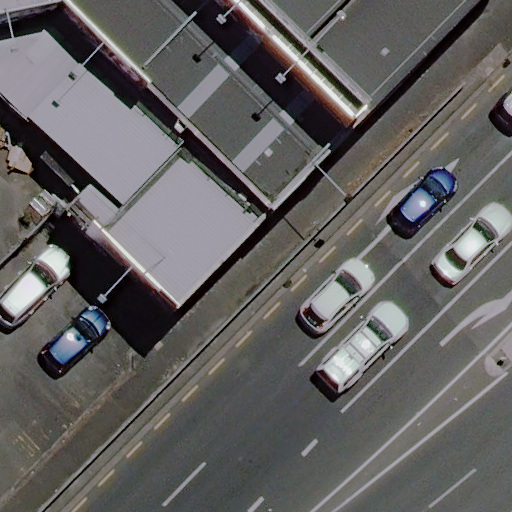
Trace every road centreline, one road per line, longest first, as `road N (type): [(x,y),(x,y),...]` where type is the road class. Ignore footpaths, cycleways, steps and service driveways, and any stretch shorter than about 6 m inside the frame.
road 1 (secondary): [(341,487),(428,292),(511,205)]
road 2 (secondary): [(511,420),(341,487)]
